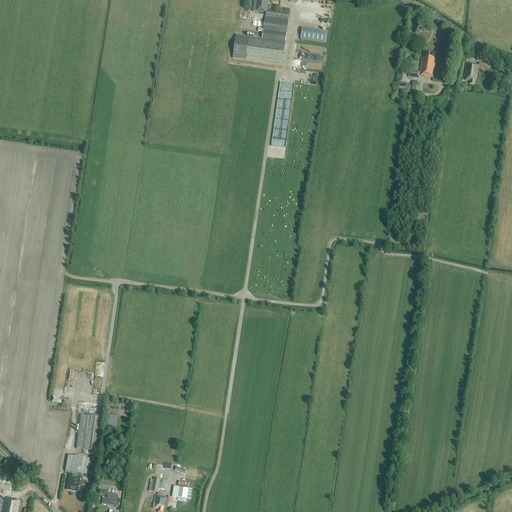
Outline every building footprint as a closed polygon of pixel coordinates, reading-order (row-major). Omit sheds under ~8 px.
[(286,36),(288,21),(289,10),(284,9),(283,13),(267,10),(268,0),(253,0),(252,11),(266,13),(265,18),(264,18),(262,33),(286,36)] [(327,32),(302,29),(300,40),(325,43),(327,32)] [(281,66),(285,43),(236,35),(232,58),(281,66)] [(433,78),(435,62),(435,59),(434,59),(435,54),(423,53),(423,58),(421,57),(419,72),(409,70),(408,77),(419,79),(419,76),(433,78)] [(488,70),(489,64),(479,62),(478,66),(466,64),(464,77),(465,77),(465,81),(469,81),(469,85),(474,86),(475,79),(476,79),(478,69),(488,70)] [(101,421),(101,418),(81,415),(77,449),(97,452),(98,442),(100,433),(100,426),(101,421)] [(116,419),(117,416),(109,415),(108,418),(107,429),(115,430),(116,419)] [(68,456),(65,472),(85,476),(88,460),(68,456)] [(166,507),(168,498),(163,497),(167,483),(161,482),(161,480),(155,479),(154,480),(151,479),(150,484),(149,491),(159,493),(158,496),(157,496),(157,497),(155,496),(154,504),(153,504),(153,506),(153,509),(158,510),(157,511),(162,511),(164,507),(166,507)] [(69,480),(67,490),(77,492),(78,482),(69,480)] [(115,507),(118,507),(119,500),(117,499),(118,491),(119,487),(98,484),(98,489),(108,490),(107,498),(102,498),(101,505),(103,505),(103,504),(115,506),(115,507)] [(191,500),(192,489),(174,486),(172,497),(169,496),(166,507),(176,509),(177,501),(186,502),(187,499),(191,500)] [(0,511),(16,511),(19,501),(5,498),(4,501),(0,500),(0,511)]
